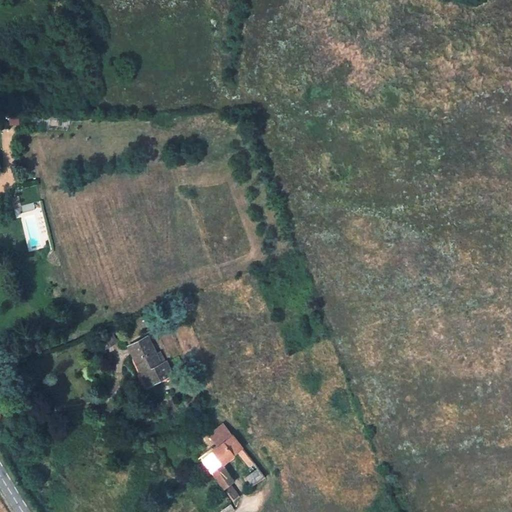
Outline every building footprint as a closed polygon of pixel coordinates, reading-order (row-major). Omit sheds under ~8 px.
[(18,193),(21,205),(39,201),(38,192),(36,184),(17,189),(18,193)] [(18,193),(0,197),(3,209),(21,205),(18,193)] [(117,340),(111,331),(100,338),(107,347),(117,340)] [(156,354),(147,336),(128,346),(134,357),(135,357),(143,374),(147,372),(153,383),(172,374),(166,361),(165,362),(160,352),(156,354)] [(153,383),(147,372),(143,374),(135,357),(134,357),(148,386),(153,383)] [(187,372),(184,365),(179,368),(182,374),(187,372)] [(203,410),(195,402),(191,405),(198,413),(203,410)] [(208,435),(217,447),(232,435),(224,423),(208,435)] [(242,447),(232,435),(217,447),(211,451),(202,458),(211,471),(221,464),(233,454),(238,451),(242,447)] [(247,463),(251,460),(245,451),(240,455),(247,463)] [(211,471),(223,489),(230,483),(233,481),(221,464),(211,471)] [(258,468),(245,477),(252,486),(265,477),(258,468)] [(223,489),(232,502),(239,496),(230,483),(223,489)]
